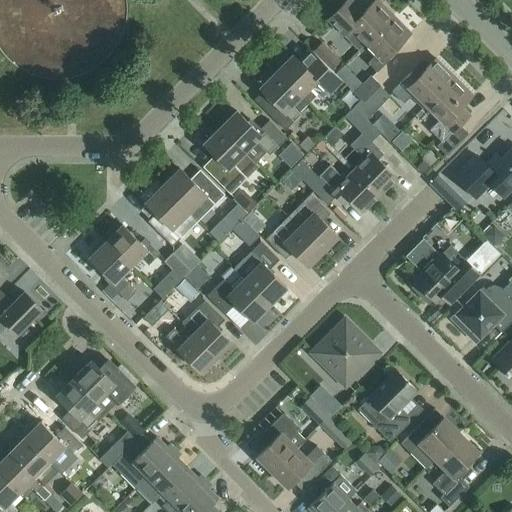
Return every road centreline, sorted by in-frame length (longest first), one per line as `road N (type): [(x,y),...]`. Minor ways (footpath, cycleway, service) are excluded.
road 1 (residential): [(278,0),(133,139),(108,148),(0,148)]
road 2 (residential): [(204,403),(181,393),(0,215)]
road 3 (residential): [(511,426),(355,268)]
road 4 (residential): [(204,403),(230,392),(355,268)]
road 5 (residential): [(267,511),(211,451),(204,403)]
